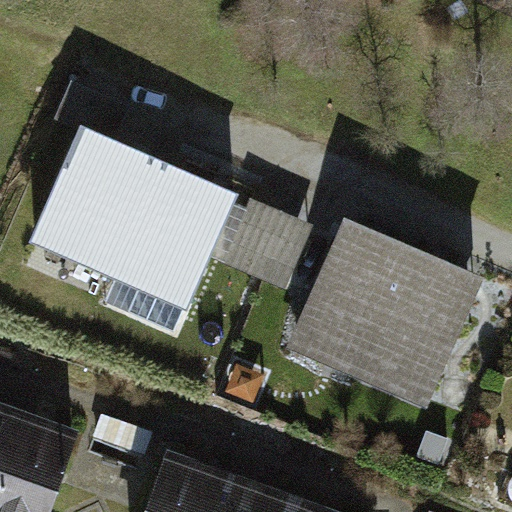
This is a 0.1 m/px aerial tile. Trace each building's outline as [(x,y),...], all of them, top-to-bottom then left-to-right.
[(511,0),(476,0),(511,15),(511,0)] [(85,110),(32,229),(189,298),(242,180),(85,110)] [(313,225),(253,202),(230,261),(290,285),(313,225)] [(487,277),(351,219),(297,342),(432,401),(487,277)] [(0,395),(0,511),(55,511),(86,425),(0,395)] [(373,511),(173,443),(148,511),(373,511)]
